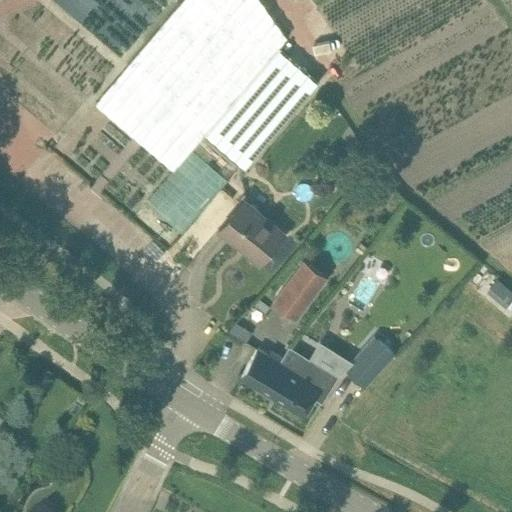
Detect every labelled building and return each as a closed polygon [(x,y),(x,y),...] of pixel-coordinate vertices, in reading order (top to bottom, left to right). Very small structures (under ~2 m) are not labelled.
[(262,0),(184,0),(96,102),(174,170),(205,133),(245,167),(319,81),(279,47),(288,36),(262,0)] [(242,201),(232,213),(219,228),(260,263),(286,233),(267,216),(263,220),(242,201)] [(329,276),(321,270),(305,258),(273,302),(297,319),(329,276)] [(511,289),(498,278),(489,289),(508,305),(511,300),(511,289)] [(245,345),(253,331),(235,321),(228,334),(245,345)] [(478,324),(460,342),(485,365),(501,346),(478,324)] [(375,335),(346,368),(366,385),(395,353),(375,335)] [(290,366),(295,369),(298,364),(272,348),(269,353),(258,347),(241,376),(272,395),(290,366)] [(321,385),(295,369),(290,366),(272,395),(304,414),(321,385)]
